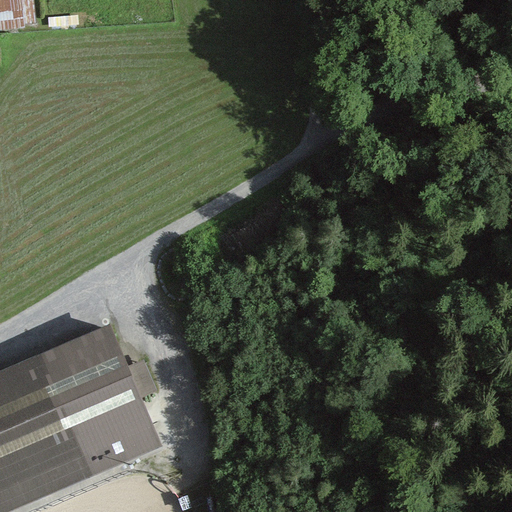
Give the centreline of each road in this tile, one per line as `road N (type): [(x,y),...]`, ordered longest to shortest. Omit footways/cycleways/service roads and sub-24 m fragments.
road 1 (track): [(511,76),(361,116),(298,153)]
road 2 (track): [(361,116),(511,0)]
